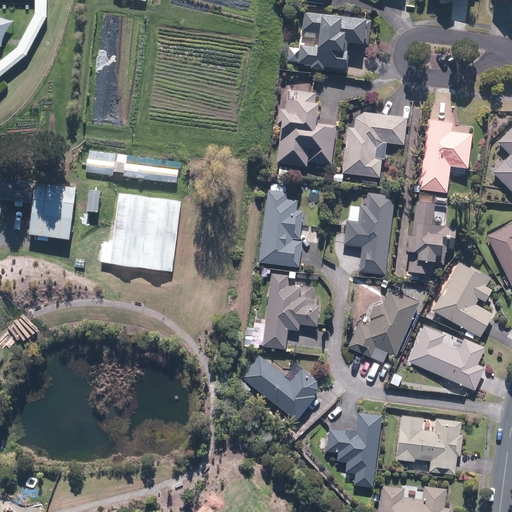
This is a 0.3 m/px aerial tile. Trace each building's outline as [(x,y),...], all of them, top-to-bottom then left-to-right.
[(46,0),(33,0),(34,13),(16,45),(0,58),(0,75),(26,54),(46,16),(46,0)] [(297,64),(296,65),(310,67),(309,71),(322,72),(322,69),(343,72),(346,74),(348,56),(345,54),(345,53),(344,53),(345,45),(361,47),(361,46),(367,47),(370,22),(363,21),(363,22),(303,13),(301,33),(317,35),(315,48),(299,46),(299,49),(288,48),(286,62),(297,64)] [(0,45),(0,46),(2,39),(4,32),(10,24),(13,20),(2,17),(0,16),(0,45)] [(280,133),(275,165),(305,169),(306,163),(330,166),(335,127),(316,124),(317,116),(315,116),(316,106),(313,106),(315,94),(297,92),(295,103),(286,102),(284,111),(278,110),(276,125),(279,125),(278,132),(280,133)] [(403,146),(406,119),(362,113),(354,119),(353,129),(347,128),(341,174),(379,179),(381,160),(383,161),(385,144),(403,146)] [(441,122),(427,120),(418,190),(445,194),(449,168),(466,170),(471,135),(450,132),(451,124),(441,122)] [(511,127),(496,143),(509,156),(491,173),(511,194),(511,127)] [(167,161),(89,151),(88,160),(86,166),(85,172),(112,176),(113,172),(123,174),(122,177),(164,182),(169,183),(171,170),(166,170),(167,161)] [(0,209),(0,206),(0,205),(0,200),(31,204),(28,236),(68,242),(75,189),(0,179),(0,209)] [(86,212),(97,214),(99,193),(88,191),(86,212)] [(267,191),(258,263),(298,268),(300,253),(301,243),(292,241),(292,239),(298,240),(302,212),(295,211),(296,201),(286,200),(287,194),(267,191)] [(181,202),(119,194),(115,224),(112,244),(103,243),(100,263),(125,268),(141,269),(156,272),(171,272),(181,202)] [(360,256),(358,273),(384,276),(394,197),(366,194),(365,207),(359,206),(357,223),(346,221),(342,246),(361,248),(360,256)] [(433,204),(415,202),(411,238),(407,237),(405,253),(409,254),(407,273),(432,275),(433,265),(442,266),(444,254),(445,254),(446,249),(452,250),(454,229),(431,226),(433,204)] [(511,223),(485,237),(511,289),(511,223)] [(458,263),(431,311),(479,338),(486,325),(492,315),(474,305),(477,300),(483,303),(490,291),(484,288),(489,279),(463,264),(462,266),(458,263)] [(287,276),(270,274),(261,347),(285,350),(286,337),(287,330),(298,332),(298,325),(316,327),(318,308),(305,306),(306,299),(297,298),(299,288),(286,287),(287,276)] [(394,357),(418,303),(388,290),(382,304),(381,300),(370,304),(366,312),(366,317),(369,318),(369,321),(367,327),(358,323),(347,348),(373,360),(382,364),(386,354),(394,357)] [(423,327),(407,363),(473,392),(479,378),(483,369),(476,366),(483,349),(462,340),(457,352),(440,344),(444,336),(423,327)] [(258,356),(240,378),(295,422),(314,398),(312,396),(317,391),(315,382),(300,370),(290,382),(258,356)] [(372,488),(381,416),(357,413),(355,432),(344,431),(344,432),(328,430),(325,452),(337,454),(336,462),(346,463),(344,473),(354,474),(353,486),(372,488)] [(422,419),(401,416),(395,460),(413,462),(414,460),(429,462),(428,473),(454,476),(455,463),(456,457),(459,457),(462,436),(458,436),(460,423),(434,420),(433,432),(420,431),(422,419)] [(403,489),(380,486),(377,511),(450,511),(451,509),(443,508),(445,490),(423,487),(421,500),(402,498),(403,489)]
